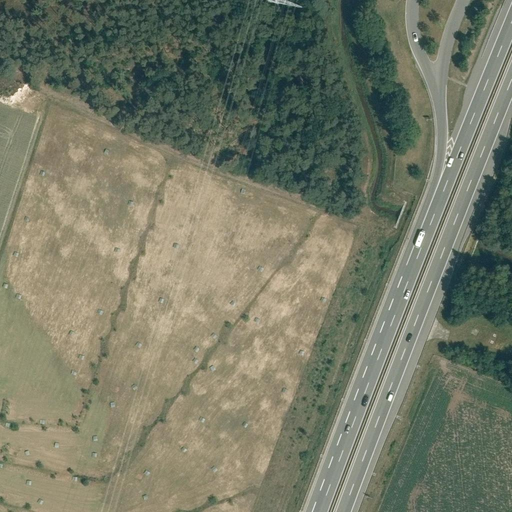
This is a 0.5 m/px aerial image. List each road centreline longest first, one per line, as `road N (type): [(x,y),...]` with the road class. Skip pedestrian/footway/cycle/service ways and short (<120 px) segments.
road 1 (motorway): [(344,511),(511,81)]
road 2 (motorway): [(511,21),(388,320)]
road 3 (motorway): [(442,122),(440,163),(388,320)]
road 4 (motorway): [(388,320),(316,511)]
